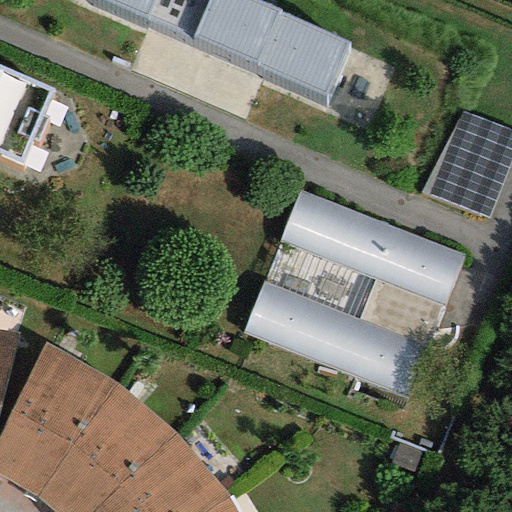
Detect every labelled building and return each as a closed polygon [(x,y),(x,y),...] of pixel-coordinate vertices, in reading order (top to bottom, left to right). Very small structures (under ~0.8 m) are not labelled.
[(349,43),(249,0),(99,0),(325,97),(349,43)] [(49,86),(0,65),(0,150),(19,158),(49,86)] [(511,157),(511,130),(459,111),(420,193),(488,219),(511,157)] [(463,255),(298,191),(242,335),(407,399),(463,255)] [(0,330),(0,396),(16,333),(0,330)] [(42,343),(0,434),(0,477),(34,497),(116,383),(42,343)] [(92,511),(174,435),(116,383),(34,497),(54,511),(92,511)] [(209,511),(229,499),(174,435),(92,511),(209,511)] [(235,511),(229,499),(209,511),(235,511)]
